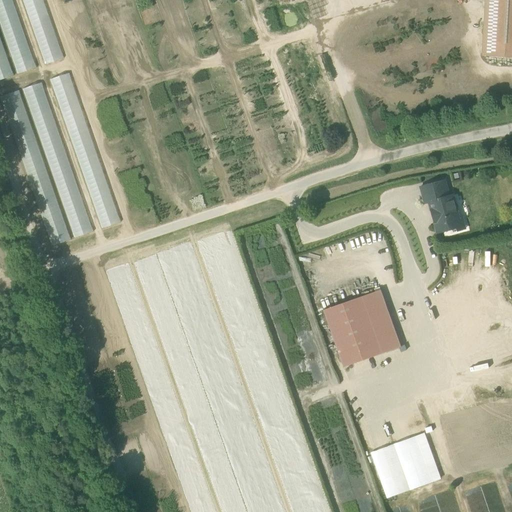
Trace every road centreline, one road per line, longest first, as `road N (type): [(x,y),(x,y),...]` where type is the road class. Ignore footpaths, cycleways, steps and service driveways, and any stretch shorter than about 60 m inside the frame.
road 1 (unclassified): [(511,131),(397,154),(47,269)]
road 2 (track): [(47,269),(134,511)]
road 3 (track): [(47,269),(0,140)]
